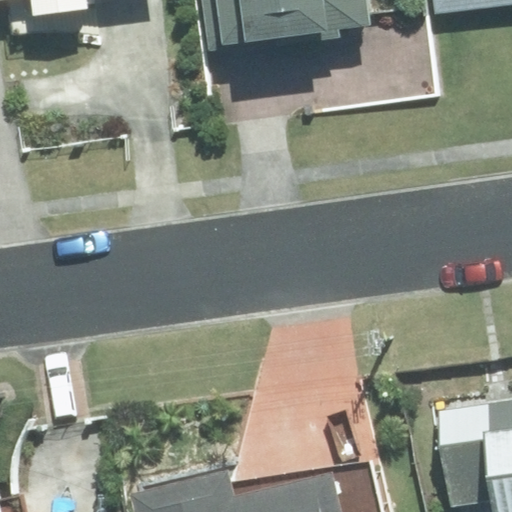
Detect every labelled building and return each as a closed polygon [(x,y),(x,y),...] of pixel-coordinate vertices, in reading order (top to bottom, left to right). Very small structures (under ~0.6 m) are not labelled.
[(211,0),(218,49),(360,30),(359,24),(390,20),(386,0),(211,0)] [(511,0),(443,0),(445,10),(511,0)] [(511,511),(511,397),(443,407),(457,503),(509,496),(510,511),(511,511)] [(364,511),(354,467),(252,491),(247,465),(145,489),(150,511),(364,511)] [(0,502),(0,511),(21,511),(19,499),(0,502)]
